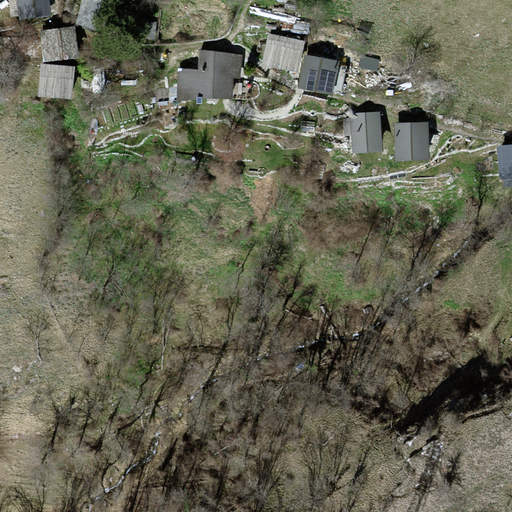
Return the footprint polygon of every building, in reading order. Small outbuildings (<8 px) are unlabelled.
[(44,0),(20,0),(23,15),(47,12),(44,0)] [(124,0),(82,0),(76,24),(115,34),(124,0)] [(75,26),(40,30),(43,62),(79,58),(75,26)] [(301,43),(270,37),(264,62),(295,69),(301,43)] [(200,73),(181,71),(179,98),(230,96),(231,76),(237,76),(239,57),(201,52),(200,73)] [(336,62),(307,56),(300,89),(329,95),(336,62)] [(71,70),(42,67),(40,94),(69,97),(71,70)] [(377,115),(353,117),(355,151),(380,149),(377,115)] [(423,126),(397,127),(399,158),(425,157),(423,126)] [(511,148),(499,149),(502,179),(511,178),(511,148)]
